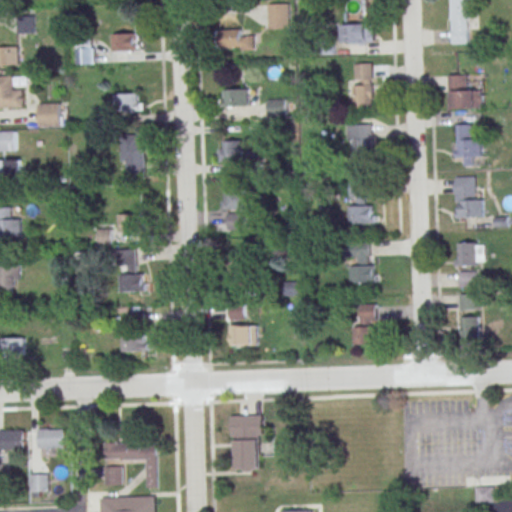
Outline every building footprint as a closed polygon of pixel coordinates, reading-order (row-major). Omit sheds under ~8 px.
[(451,0),(452,18),(453,18),(453,43),(469,42),(469,18),(471,18),(470,0),(451,0)] [(270,4),(289,3),(290,28),(271,28),(270,4)] [(19,18),(19,32),(35,32),(35,18),(19,18)] [(342,43),(376,43),(376,23),(342,23),(342,43)] [(255,50),(255,29),(224,29),(224,50),(255,50)] [(139,50),(139,33),(114,33),(114,50),(139,50)] [(71,44),(71,64),(95,64),(95,44),(71,44)] [(0,64),(19,64),(19,47),(0,46),(0,64)] [(375,107),(375,63),(355,63),(355,107),(375,107)] [(0,74),(15,74),(15,89),(25,88),(25,106),(0,106),(0,74)] [(481,108),(481,86),(469,86),(469,75),(450,75),(450,108),(481,108)] [(250,106),(250,89),(223,89),(223,106),(250,106)] [(270,114),(286,114),(286,100),(270,100),(270,114)] [(40,103),(61,102),(62,125),(41,126),(40,103)] [(483,164),(483,135),(475,135),(475,123),(458,123),(458,158),(465,158),(465,164),(483,164)] [(349,125),(374,124),(375,171),(354,171),(353,140),(349,140),(349,125)] [(0,150),(18,151),(18,131),(0,130),(0,150)] [(123,134),(123,160),(128,160),(128,176),(147,176),(146,142),(144,142),(144,133),(123,134)] [(244,162),(244,140),(221,140),(221,162),(244,162)] [(0,159),(22,159),(22,176),(0,176),(0,159)] [(457,217),(485,217),(485,196),(477,196),(477,176),(457,176),(457,217)] [(351,180),(351,201),(370,201),(370,180),(351,180)] [(224,190),(224,209),(250,209),(250,190),(224,190)] [(375,205),(351,205),(351,224),(375,224),(375,205)] [(0,237),(22,237),(22,218),(13,218),(13,207),(0,207),(0,237)] [(228,229),(248,229),(248,212),(228,212),(228,229)] [(120,231),(140,231),(140,214),(120,214),(120,231)] [(100,243),(113,243),(113,228),(100,228),(100,243)] [(353,283),(374,283),(374,241),(353,241),(353,283)] [(486,265),(486,242),(458,242),(458,265),(486,265)] [(138,273),(138,249),(120,249),(120,291),(147,291),(147,273),(138,273)] [(21,259),(0,259),(0,292),(21,292),(21,259)] [(460,271),(460,287),(477,287),(477,271),(460,271)] [(286,282),(286,294),(300,294),(300,282),(286,282)] [(481,293),(461,293),(461,310),(481,310),(481,293)] [(230,319),(249,319),(249,304),(230,304),(230,319)] [(362,304),(362,322),(378,322),(378,304),(362,304)] [(481,316),(461,316),(461,337),(481,337),(481,316)] [(259,345),(259,324),(230,324),(230,345),(259,345)] [(354,325),(354,344),(379,344),(379,325),(354,325)] [(123,350),(150,350),(150,334),(123,334),(123,350)] [(27,337),(2,337),(2,353),(27,353),(27,337)] [(232,415),(232,435),(264,435),(264,414),(232,415)] [(40,428),(66,428),(67,447),(41,448),(40,428)] [(0,429),(26,429),(26,448),(0,448),(0,429)] [(261,439),(237,439),(238,468),(261,467),(261,439)] [(148,460),(148,487),(159,487),(159,442),(106,442),(106,460),(148,460)] [(107,484),(125,484),(125,466),(107,466),(107,484)] [(49,473),(32,473),(32,491),(49,491),(49,473)] [(476,502),(494,502),(494,486),(476,486),(476,502)] [(156,511),(156,494),(101,496),(101,511),(156,511)]
